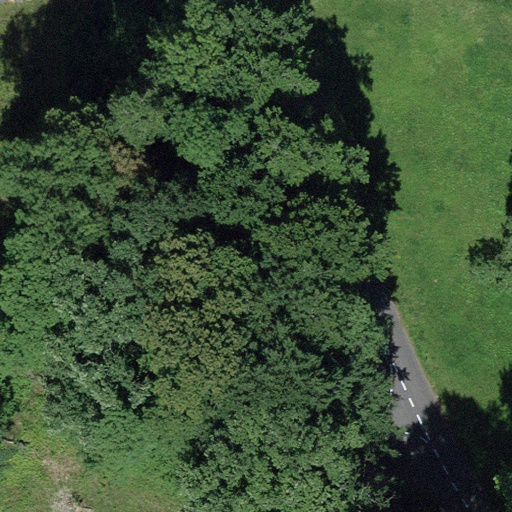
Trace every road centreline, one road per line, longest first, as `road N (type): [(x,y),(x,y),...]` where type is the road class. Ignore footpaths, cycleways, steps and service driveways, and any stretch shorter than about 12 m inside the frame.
road 1 (tertiary): [(239,0),(418,420)]
road 2 (residential): [(418,420),(320,511)]
